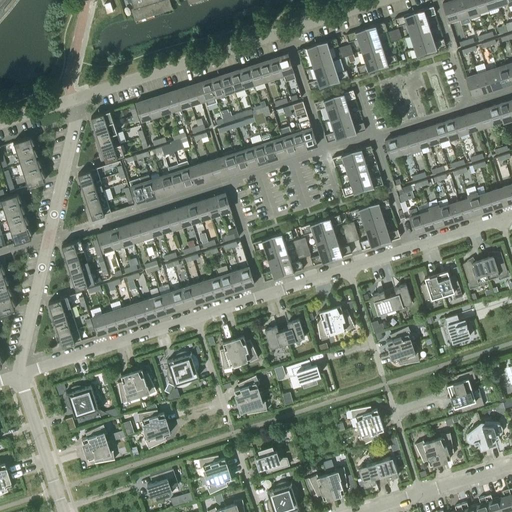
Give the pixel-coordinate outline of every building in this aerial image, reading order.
[(152,11),(149,0),(131,0),(136,16),(136,17),(153,12),(152,11)] [(166,0),(149,0),(152,11),(153,12),(169,6),(166,0)] [(459,17),(453,0),(449,0),(442,2),(442,3),(443,3),(448,21),(459,17)] [(463,0),(453,0),(459,17),(468,14),(468,17),(469,17),(463,0)] [(474,0),(463,0),(469,17),(479,13),(474,0)] [(485,0),(474,0),(479,13),(479,11),(488,8),(485,0)] [(495,0),(485,0),(488,8),(497,5),(495,0)] [(107,13),(113,11),(110,1),(104,3),(107,13)] [(433,5),(414,12),(420,32),(430,28),(426,16),(435,13),(433,5)] [(406,23),(410,35),(420,32),(414,12),(394,18),(397,26),(406,23)] [(384,21),(365,27),(371,47),(382,44),(378,32),(387,29),(384,21)] [(506,31),(504,25),(497,27),(499,33),(506,31)] [(357,38),(361,51),(371,47),(365,27),(346,34),(348,41),(357,38)] [(398,27),(392,29),(396,40),(402,38),(398,27)] [(430,28),(420,32),(426,52),(446,45),(443,38),(434,41),(430,28)] [(396,40),(392,29),(387,31),(390,41),(396,40)] [(420,32),(410,35),(414,47),(405,50),(407,58),(426,52),(420,32)] [(336,37),(316,43),(323,63),(333,60),(329,47),(338,44),(336,37)] [(309,54),(313,66),(323,63),(316,43),(297,49),(300,57),(309,54)] [(350,43),(344,45),(347,55),(353,53),(350,43)] [(382,44),(371,47),(378,67),(397,61),(395,53),(386,56),(382,44)] [(347,55),(344,45),(338,47),(341,57),(347,55)] [(371,47),(361,51),(365,63),(364,63),(364,62),(361,63),(362,64),(356,66),(358,74),(378,67),(371,47)] [(285,81),(295,78),(287,52),(277,56),(284,76),(285,81)] [(277,56),(267,59),(274,79),(284,76),(277,56)] [(267,59),(258,62),(264,82),(274,79),(267,59)] [(333,60),(323,63),(329,83),(349,77),(346,69),(337,72),(333,60)] [(258,62),(248,65),(254,85),(264,82),(258,62)] [(323,63),(313,66),(317,79),(307,82),(310,89),(329,83),(323,63)] [(506,64),(496,67),(502,85),(511,82),(506,64)] [(248,65),(238,68),(245,88),(254,85),(248,65)] [(496,67),(486,70),(492,88),(502,85),(496,67)] [(238,68),(228,71),(235,92),(245,88),(238,68)] [(486,70),(477,73),(482,91),(492,88),(486,70)] [(228,71),(219,74),(225,95),(235,92),(228,71)] [(482,91),(477,73),(466,76),(472,94),(472,95),(482,91)] [(219,74),(209,78),(216,98),(225,95),(219,74)] [(216,98),(209,78),(199,81),(205,101),(216,98)] [(195,82),(201,100),(203,99),(205,99),(199,81),(197,81),(195,82)] [(195,82),(185,85),(190,103),(201,100),(195,82)] [(185,85),(175,89),(181,107),(190,103),(185,85)] [(175,89),(165,92),(171,110),(181,107),(175,89)] [(291,96),(290,96),(291,100),(297,98),(295,89),(289,91),(291,96)] [(353,89),(333,95),(340,115),(350,112),(346,100),(355,97),(353,89)] [(165,92),(155,95),(161,113),(171,110),(165,92)] [(155,95),(145,98),(151,116),(161,113),(155,95)] [(326,106),(329,119),(340,115),(333,95),(314,102),(316,109),(326,106)] [(151,116),(145,98),(135,101),(141,119),(151,116)] [(511,116),(507,100),(497,104),(503,122),(511,118),(511,116)] [(261,107),(263,111),(269,109),(267,105),(266,105),(265,102),(260,103),(262,107),(261,107)] [(129,104),(132,115),(137,113),(133,103),(129,104)] [(497,104),(487,107),(492,123),(502,120),(502,122),(503,122),(497,104)] [(492,123),(487,107),(477,110),(477,111),(482,126),(492,123)] [(94,127),(95,127),(113,121),(110,110),(91,116),(91,117),(93,116),(96,126),(94,127)] [(475,111),(473,111),(474,112),(473,112),(478,127),(480,127),(482,126),(477,111),(477,110),(475,111)] [(473,111),(463,115),(468,131),(478,127),(473,112),(474,112),(473,111)] [(350,112),(340,115),(346,135),(366,129),(363,121),(354,124),(350,112)] [(340,115),(329,119),(333,131),(324,134),(327,142),(346,135),(340,115)] [(463,115),(453,118),(459,136),(460,136),(459,134),(468,131),(463,115)] [(453,118),(444,121),(449,139),(459,136),(453,118)] [(316,145),(317,145),(309,119),(299,122),(301,128),(300,128),(306,147),(316,143),(316,145)] [(98,138),(117,132),(113,121),(95,127),(96,127),(99,137),(98,138)] [(444,121),(434,124),(439,140),(448,137),(449,139),(444,121)] [(434,124),(424,127),(429,143),(430,143),(431,146),(440,143),(439,140),(434,124)] [(424,127),(414,130),(420,149),(421,148),(420,146),(429,143),(424,127)] [(300,128),(291,131),(297,150),(306,147),(300,128)] [(414,130),(405,133),(410,152),(420,149),(414,130)] [(291,131),(281,134),(287,153),(297,150),(291,131)] [(101,148),(102,149),(120,143),(117,132),(98,138),(100,138),(103,148),(101,148)] [(261,140),(267,159),(277,156),(271,137),(269,132),(260,135),(261,140)] [(405,133),(395,137),(400,153),(409,150),(410,152),(405,133)] [(281,134),(271,137),(277,156),(287,153),(281,134)] [(14,141),(17,152),(34,147),(30,135),(13,141),(14,141)] [(144,135),(139,137),(143,148),(148,147),(144,135)] [(400,153),(395,137),(384,140),(385,140),(390,156),(400,153)] [(261,140),(252,143),(258,162),(267,159),(261,140)] [(120,143),(102,149),(103,149),(106,159),(105,159),(105,160),(124,154),(120,143)] [(252,143),(242,146),(248,165),(258,162),(252,143)] [(370,144),(351,151),(357,170),(368,167),(364,156),(373,153),(370,144)] [(242,146),(232,150),(238,168),(248,165),(242,146)] [(17,152),(21,163),(37,158),(34,147),(17,152)] [(238,168),(232,150),(222,153),(229,173),(229,171),(238,168)] [(343,162),(347,173),(357,170),(351,151),(332,157),(334,165),(335,165),(343,162)] [(219,156),(224,174),(226,174),(229,173),(223,155),(221,156),(219,156)] [(219,156),(208,160),(214,176),(223,173),(224,175),(224,174),(219,156)] [(21,163),(24,174),(40,168),(37,158),(21,163)] [(208,160),(199,163),(204,179),(214,176),(208,160)] [(199,163),(189,166),(194,183),(204,179),(199,163)] [(189,166),(179,169),(185,186),(194,183),(189,166)] [(81,184),(100,178),(96,167),(78,173),(78,174),(80,173),(83,183),(81,184)] [(371,178),(368,167),(357,170),(364,189),(383,183),(380,175),(371,178)] [(40,168),(24,174),(27,184),(27,185),(44,180),(40,168)] [(179,169),(170,172),(175,189),(185,186),(179,169)] [(357,170),(347,173),(347,174),(343,175),(344,178),(348,176),(351,184),(342,187),(341,187),(344,196),(364,189),(357,170)] [(151,178),(150,178),(155,195),(165,192),(160,175),(159,176),(158,172),(150,175),(151,178)] [(170,172),(160,175),(165,192),(175,189),(170,172)] [(141,181),(140,182),(146,198),(155,195),(150,178),(150,179),(148,174),(139,177),(141,181)] [(11,178),(7,179),(10,188),(14,187),(13,183),(17,182),(16,177),(11,179),(11,178)] [(85,195),(104,189),(100,178),(81,184),(82,184),(83,184),(86,194),(85,195)] [(146,198),(140,182),(130,185),(136,203),(137,203),(136,201),(146,198)] [(511,200),(511,184),(511,183),(502,186),(507,202),(506,202),(507,202),(511,200)] [(500,187),(498,188),(503,203),(503,204),(505,203),(507,202),(506,202),(507,202),(502,186),(500,187)] [(498,188),(488,191),(493,207),(503,204),(503,203),(498,188)] [(88,205),(88,206),(107,200),(104,189),(85,195),(87,195),(90,205),(88,205)] [(224,193),(215,196),(221,212),(231,209),(225,191),(224,192),(224,193)] [(478,192),(477,192),(483,210),(493,207),(488,191),(478,194),(478,192)] [(0,198),(4,209),(20,204),(17,192),(0,197),(0,198),(0,199),(0,198)] [(477,192),(467,195),(473,213),(483,210),(477,192)] [(467,197),(458,200),(463,216),(473,213),(467,195),(467,197)] [(215,196),(206,199),(211,216),(221,212),(215,196)] [(388,198),(368,204),(374,224),(385,220),(381,209),(390,206),(390,207),(390,206),(388,198)] [(206,199),(196,202),(201,219),(211,216),(206,199)] [(107,200),(88,206),(90,205),(93,216),(92,216),(92,217),(111,211),(107,200)] [(458,200),(449,203),(454,219),(463,216),(458,200)] [(196,202),(186,205),(191,222),(201,219),(196,202)] [(439,204),(438,204),(444,223),(454,219),(449,203),(440,206),(439,204)] [(4,209),(7,220),(24,215),(20,204),(4,209)] [(361,216),(364,227),(374,224),(368,204),(349,210),(352,219),(352,218),(361,216)] [(438,204),(428,207),(434,226),(444,223),(438,204)] [(186,205),(176,208),(182,225),(191,222),(186,205)] [(424,229),(419,213),(418,213),(416,207),(408,210),(410,216),(409,216),(414,232),(424,229)] [(429,210),(419,213),(424,229),(434,226),(428,207),(428,208),(429,210)] [(176,208),(166,212),(172,228),(182,225),(176,208)] [(166,212),(157,215),(162,231),(172,228),(166,212)] [(320,220),(326,239),(336,236),(333,225),(341,222),(342,222),(339,213),(320,220)] [(7,220),(11,231),(27,225),(24,215),(7,220)] [(157,215),(147,218),(152,234),(162,231),(157,215)] [(147,218),(137,221),(142,238),(152,234),(147,218)] [(312,231),(316,242),(326,239),(320,220),(300,226),(303,235),(304,234),(312,231)] [(385,220),(374,224),(381,243),(400,237),(397,228),(397,229),(388,231),(385,220)] [(137,221),(127,224),(133,241),(142,238),(137,221)] [(127,224),(117,227),(123,244),(133,241),(127,224)] [(374,224),(364,227),(368,238),(359,241),(359,240),(361,249),(381,243),(374,224)] [(27,225),(11,231),(14,241),(14,242),(31,237),(27,225)] [(355,226),(349,228),(353,240),(359,238),(355,226)] [(117,227),(108,230),(113,247),(123,244),(117,227)] [(349,228),(343,230),(347,242),(353,240),(349,228)] [(291,229),(271,235),(277,255),(288,251),(284,240),(293,238),(291,229)] [(113,247),(108,230),(98,233),(98,232),(97,232),(103,250),(113,247)] [(264,247),(267,258),(277,255),(271,235),(252,242),(255,250),(264,247)] [(340,247),(336,236),(326,239),(332,259),(352,252),(349,244),(348,244),(340,247)] [(65,255),(84,249),(80,238),(61,244),(62,245),(63,244),(66,254),(65,255)] [(326,239),(316,242),(319,254),(311,256),(310,256),(313,265),(332,259),(326,239)] [(307,241),(301,243),(305,256),(311,254),(307,241)] [(301,243),(295,245),(299,258),(305,256),(301,243)] [(68,266),(87,260),(84,249),(65,255),(65,256),(67,255),(70,265),(68,266)] [(291,263),(288,251),(277,255),(284,274),(303,268),(300,259),(300,260),(291,263)] [(492,255),(482,258),(488,277),(498,274),(500,277),(507,272),(500,251),(492,251),(492,255)] [(277,255),(267,258),(271,269),(262,272),(261,272),(264,280),(284,274),(277,255)] [(488,277),(482,258),(472,261),(470,258),(462,263),(469,285),(478,284),(478,281),(488,277)] [(72,277),(91,271),(87,260),(68,266),(69,266),(70,266),(73,276),(72,277)] [(174,270),(172,261),(166,263),(167,267),(173,265),(174,270)] [(249,266),(239,269),(245,287),(254,284),(249,266)] [(239,269),(229,272),(235,290),(245,287),(239,269)] [(448,269),(436,273),(442,294),(452,292),(454,298),(462,295),(455,273),(449,275),(447,270),(448,270),(448,269)] [(91,271),(72,277),(74,277),(77,287),(75,287),(76,288),(94,282),(91,271)] [(229,272),(219,275),(225,293),(235,290),(229,272)] [(442,294),(436,273),(424,277),(426,282),(420,284),(427,307),(436,304),(433,297),(442,294)] [(219,275),(209,278),(215,296),(225,293),(219,275)] [(209,278),(200,281),(205,299),(215,296),(209,278)] [(130,289),(136,287),(133,279),(127,281),(130,289)] [(200,281),(190,284),(196,302),(205,299),(200,281)] [(396,292),(390,294),(395,307),(412,302),(406,283),(394,287),(396,292)] [(190,284),(180,288),(186,306),(196,302),(190,284)] [(0,288),(0,300),(11,297),(8,286),(0,288)] [(180,288),(170,291),(176,309),(186,306),(180,288)] [(395,307),(390,294),(385,295),(383,290),(371,294),(377,313),(395,307)] [(170,291),(161,294),(166,312),(176,309),(170,291)] [(471,300),(477,298),(475,292),(469,294),(471,300)] [(161,294),(151,297),(157,315),(166,312),(161,294)] [(52,312),(71,306),(67,295),(48,301),(48,302),(50,301),(53,311),(52,312)] [(11,297),(0,300),(0,312),(15,308),(11,297)] [(151,297),(141,300),(147,318),(157,315),(151,297)] [(141,300),(131,303),(137,321),(147,318),(141,300)] [(131,303),(122,306),(127,324),(137,321),(131,303)] [(340,304),(329,307),(336,329),(345,326),(346,330),(355,326),(346,307),(346,308),(342,309),(340,304)] [(55,323),(74,317),(71,306),(52,312),(52,313),(53,312),(57,322),(55,323)] [(122,306),(112,310),(118,328),(127,324),(122,306)] [(336,329),(329,307),(319,311),(321,316),(317,317),(316,317),(319,337),(329,335),(328,332),(336,329)] [(112,310),(102,313),(108,331),(118,328),(112,310)] [(108,331),(102,313),(92,316),(98,334),(108,331)] [(445,317),(452,341),(470,336),(467,327),(466,321),(465,321),(466,321),(460,323),(457,313),(445,317)] [(424,317),(427,324),(434,322),(431,315),(424,317)] [(59,334),(78,328),(74,317),(55,323),(57,323),(60,333),(59,334)] [(288,326),(283,328),(287,342),(305,336),(299,317),(287,321),(288,326)] [(426,324),(423,317),(416,320),(418,326),(426,324)] [(374,331),(384,328),(382,321),(378,323),(377,319),(370,321),(374,331)] [(287,342),(283,328),(278,330),(276,324),(264,328),(270,347),(287,342)] [(386,340),(389,350),(411,343),(409,334),(412,333),(408,325),(390,333),(391,338),(386,340)] [(78,328),(59,334),(60,334),(64,344),(62,344),(62,345),(81,339),(78,328)] [(243,335),(233,338),(240,360),(248,358),(250,361),(258,357),(250,338),(245,340),(243,335)] [(240,360),(233,338),(222,342),(224,347),(219,348),(223,368),(232,366),(231,363),(240,360)] [(318,350),(328,347),(326,341),(316,344),(318,350)] [(411,343),(389,350),(393,360),(398,359),(399,364),(419,360),(417,351),(414,352),(411,343)] [(173,385),(191,350),(190,352),(187,350),(183,350),(179,352),(176,354),(177,356),(167,360),(170,370),(167,371),(167,375),(168,378),(171,381),(174,384),(173,385)] [(191,350),(173,385),(174,385),(174,384),(178,385),(182,385),(186,384),(189,382),(188,379),(198,376),(195,366),(198,365),(198,361),(196,357),(194,354),(191,352),(192,351),(191,350)] [(314,375),(319,374),(316,364),(310,366),(308,359),(286,366),(289,374),(297,373),(299,380),(302,379),(304,385),(316,380),(314,375)] [(274,367),(278,379),(283,378),(285,374),(282,364),(274,367)] [(141,368),(131,371),(138,393),(147,390),(148,393),(156,390),(148,371),(143,373),(141,368)] [(446,383),(450,396),(472,389),(469,380),(475,377),(473,369),(451,376),(452,382),(447,384),(447,383),(446,383)] [(138,393),(131,371),(121,375),(122,380),(117,381),(121,401),(130,399),(129,396),(138,393)] [(234,389),(237,399),(259,392),(256,383),(259,382),(255,374),(237,382),(239,387),(234,389)] [(65,387),(64,382),(55,385),(58,394),(63,393),(65,387)] [(173,385),(169,382),(165,390),(170,392),(173,385)] [(65,391),(100,409),(99,408),(100,404),(100,400),(99,397),(97,393),(94,394),(91,384),(81,387),(80,385),(76,385),(72,386),(69,388),(67,391),(65,391)] [(168,398),(180,395),(177,386),(173,387),(170,392),(168,396),(168,398)] [(472,389),(450,396),(454,407),(460,405),(461,411),(484,404),(481,396),(475,398),(472,389)] [(100,409),(65,391),(66,392),(65,396),(65,400),(66,403),(69,406),(71,406),(74,416),(85,413),(85,415),(89,415),(93,414),(96,412),(98,409),(100,409)] [(285,404),(293,401),(290,391),(282,393),(285,404)] [(259,392),(237,399),(240,409),(245,408),(247,413),(267,409),(265,400),(262,400),(259,392)] [(497,395),(499,401),(506,399),(504,393),(497,395)] [(355,417),(358,425),(380,418),(377,408),(372,409),(370,405),(350,408),(352,417),(355,417)] [(142,420),(145,429),(167,422),(163,411),(158,413),(157,408),(147,410),(137,412),(139,421),(142,420)] [(65,420),(68,429),(76,427),(72,416),(65,418),(65,420)] [(380,418),(358,425),(361,434),(358,435),(362,444),(380,435),(378,430),(383,429),(380,418)] [(126,435),(134,432),(130,420),(122,422),(126,435)] [(345,429),(343,421),(337,423),(339,431),(345,429)] [(167,422),(145,429),(147,437),(144,439),(148,447),(167,438),(165,434),(170,432),(167,422)] [(488,445),(481,422),(468,431),(467,434),(467,437),(468,439),(470,440),(473,440),(474,444),(479,442),(481,448),(488,445)] [(497,422),(481,422),(488,445),(496,443),(494,437),(499,436),(498,432),(500,431),(501,428),(501,425),(499,423),(497,422)] [(81,438),(85,448),(107,441),(104,432),(107,431),(103,423),(85,431),(87,436),(81,438)] [(441,436),(433,439),(440,461),(450,458),(449,452),(453,451),(450,431),(441,433),(441,436)] [(398,438),(391,439),(392,449),(400,448),(398,438)] [(440,461),(433,439),(424,442),(423,439),(414,443),(423,461),(428,459),(429,464),(440,461)] [(107,441),(85,448),(88,458),(93,457),(95,462),(114,458),(113,449),(109,450),(107,441)] [(265,465),(267,471),(289,464),(286,457),(278,457),(276,450),(273,451),(271,446),(259,451),(261,455),(256,457),(259,467),(265,465)] [(203,466),(206,474),(228,467),(224,457),(219,458),(218,454),(198,457),(200,466),(203,466)] [(392,456),(375,461),(379,475),(385,473),(386,478),(398,474),(392,456)] [(379,475),(375,461),(358,467),(364,485),(376,482),(374,476),(379,475)] [(327,469),(326,470),(334,495),(344,492),(342,487),(347,485),(344,465),(334,467),(335,470),(328,473),(327,469)] [(228,467),(206,474),(208,483),(205,484),(209,493),(228,484),(226,479),(231,478),(228,467)] [(168,480),(175,475),(172,468),(150,475),(152,482),(147,484),(150,494),(155,492),(156,496),(169,493),(167,488),(170,487),(168,480)] [(334,495),(326,470),(325,470),(326,473),(318,476),(317,473),(305,478),(308,486),(311,493),(315,490),(317,495),(322,493),(323,498),(334,495)] [(8,473),(0,475),(0,493),(8,490),(8,489),(7,489),(6,485),(11,483),(8,473)] [(275,511),(291,481),(290,482),(287,481),(284,481),(281,481),(278,482),(276,484),(277,487),(267,490),(270,500),(267,501),(267,504),(268,507),(269,510),(270,511),(275,511)] [(291,481),(275,511),(288,511),(288,510),(298,506),(295,496),(298,495),(298,492),(297,489),(295,486),(293,484),(291,482),(292,481),(291,481)] [(504,495),(498,497),(502,511),(511,511),(511,499),(508,488),(502,490),(504,495)] [(191,492),(177,496),(179,504),(193,500),(191,492)] [(490,493),(484,495),(489,511),(502,511),(498,497),(492,499),(490,493)] [(480,503),(474,505),(476,511),(489,511),(484,495),(478,497),(480,503)] [(234,503),(225,506),(227,511),(244,511),(242,498),(233,500),(234,503)] [(466,501),(460,503),(463,511),(476,511),(474,505),(468,507),(466,501)] [(456,511),(452,511),(463,511),(460,503),(454,505),(456,511)]
